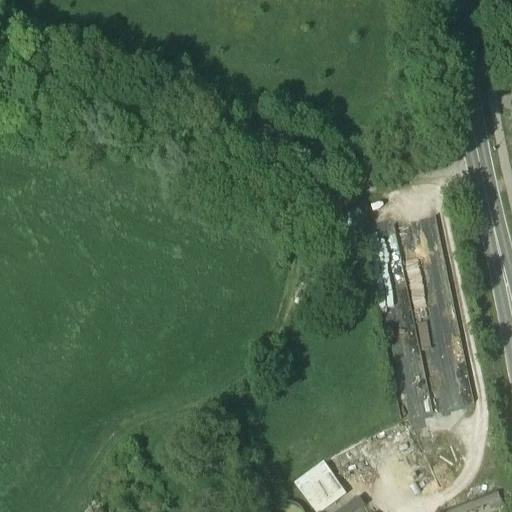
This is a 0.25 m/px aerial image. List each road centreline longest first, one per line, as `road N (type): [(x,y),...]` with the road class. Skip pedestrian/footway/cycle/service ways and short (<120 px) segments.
road 1 (track): [(473,164),(359,187),(301,271),(250,367),(218,394),(183,398),(151,418),(95,474),(81,511)]
road 2 (tertiary): [(511,324),(473,164),(458,0)]
